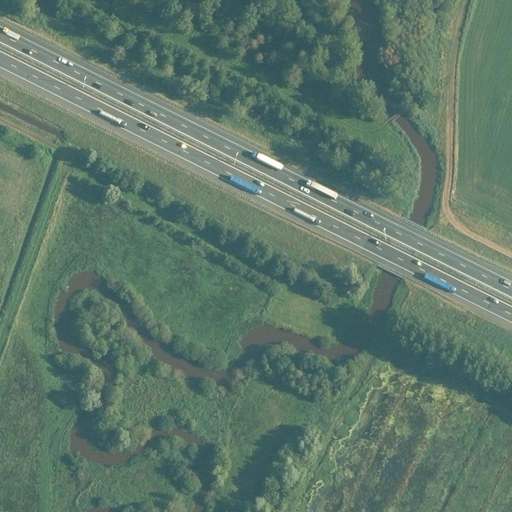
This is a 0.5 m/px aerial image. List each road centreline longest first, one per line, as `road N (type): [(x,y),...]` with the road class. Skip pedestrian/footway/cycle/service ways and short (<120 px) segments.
road 1 (motorway): [(0,60),(511,316)]
road 2 (motorway): [(511,288),(0,35)]
